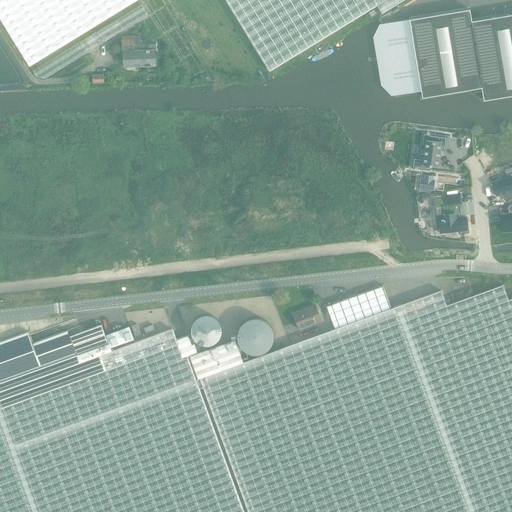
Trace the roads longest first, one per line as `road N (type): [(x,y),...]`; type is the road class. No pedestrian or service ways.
road 1 (unclassified): [(0,314),(316,280)]
road 2 (residential): [(316,280),(309,240),(292,210),(261,193),(158,170)]
road 3 (unclassified): [(316,280),(484,268)]
